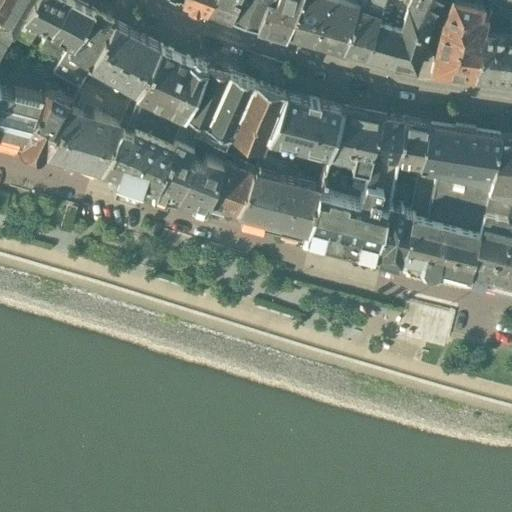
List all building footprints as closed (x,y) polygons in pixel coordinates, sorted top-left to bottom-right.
[(0,0),(0,17),(10,0),(0,0)] [(10,0),(0,17),(0,22),(12,30),(13,29),(26,11),(25,11),(31,0),(10,0)] [(94,6),(82,0),(31,0),(25,11),(26,11),(44,20),(42,26),(44,31),(58,39),(62,31),(74,38),(94,6)] [(207,0),(206,4),(207,4),(230,13),(235,0),(207,0)] [(235,0),(230,13),(256,21),(264,0),(235,0)] [(264,0),(256,21),(285,30),(297,0),(264,0)] [(342,46),(357,0),(297,0),(285,30),(342,46)] [(357,0),(342,46),(365,52),(383,0),(357,0)] [(383,0),(365,52),(390,58),(408,0),(383,0)] [(408,0),(390,58),(415,65),(433,10),(437,0),(408,0)] [(483,4),(466,0),(451,0),(442,22),(431,69),(474,73),(484,30),(488,15),(480,13),(483,4)] [(74,38),(68,47),(67,46),(64,50),(68,52),(71,49),(82,55),(89,59),(114,17),(94,6),(74,38)] [(26,11),(13,29),(25,36),(24,36),(28,38),(37,25),(42,26),(44,20),(26,11)] [(114,17),(89,59),(92,61),(116,73),(140,30),(114,17)] [(140,30),(116,73),(136,83),(160,40),(140,30)] [(511,32),(484,30),(474,73),(511,77),(511,32)] [(146,90),(141,103),(180,116),(183,108),(206,60),(160,40),(135,86),(146,90)] [(76,66),(68,61),(69,58),(62,54),(54,66),(79,81),(92,61),(89,59),(82,55),(76,66)] [(230,66),(206,60),(183,108),(180,116),(174,132),(190,137),(199,116),(206,119),(230,66)] [(253,75),(230,66),(206,119),(228,128),(229,128),(253,75)] [(285,86),(253,75),(229,128),(244,136),(262,144),(285,86)] [(0,130),(18,135),(32,109),(40,93),(39,92),(42,87),(14,80),(13,84),(8,82),(8,83),(0,80),(0,130)] [(40,93),(32,109),(32,110),(20,136),(18,136),(17,140),(37,148),(38,144),(44,147),(44,146),(45,146),(45,145),(70,98),(72,94),(63,89),(56,91),(54,85),(50,83),(43,85),(42,87),(39,92),(40,93)] [(262,144),(260,148),(290,157),(296,131),(297,131),(297,130),(306,132),(332,139),(344,101),(308,92),(285,85),(285,86),(262,144)] [(122,112),(70,98),(45,145),(45,146),(70,157),(72,158),(73,156),(98,167),(117,124),(122,112)] [(329,147),(327,154),(338,157),(367,163),(372,147),(383,110),(344,101),(332,139),(329,147)] [(180,116),(141,103),(134,118),(122,112),(117,124),(98,167),(153,184),(153,182),(174,132),(180,116)] [(404,113),(383,110),(372,147),(367,163),(365,172),(381,175),(391,177),(396,150),(404,113)] [(429,117),(404,113),(396,150),(420,156),(429,117)] [(474,125),(430,118),(417,174),(486,190),(500,129),(474,125)] [(511,129),(500,129),(486,190),(511,195),(511,129)] [(190,137),(174,132),(153,182),(176,189),(178,186),(193,151),(192,151),(187,148),(190,137)] [(332,139),(306,132),(305,133),(306,134),(304,140),(329,147),(332,139)] [(262,144),(244,136),(242,140),(248,143),(242,156),(255,162),(260,148),(262,144)] [(223,154),(205,147),(202,154),(192,150),(192,151),(193,151),(178,186),(207,195),(223,154)] [(242,156),(236,153),(234,158),(252,165),(254,166),(255,162),(242,156)] [(223,154),(207,195),(237,204),(252,165),(234,158),(223,154)] [(338,157),(327,154),(324,166),(322,166),(320,174),(335,177),(338,157)] [(320,176),(255,162),(254,166),(252,165),(237,204),(307,222),(319,180),(320,176)] [(486,190),(417,174),(411,201),(402,245),(442,255),(468,262),(486,190)] [(391,177),(381,175),(377,197),(386,199),(388,191),(391,177)] [(360,190),(319,180),(307,222),(375,238),(379,221),(381,222),(386,199),(377,197),(360,193),(360,190)] [(511,195),(486,190),(468,262),(511,273),(511,195)] [(401,195),(388,191),(386,199),(381,222),(379,221),(375,238),(373,246),(400,253),(402,245),(411,201),(400,198),(401,195)]
